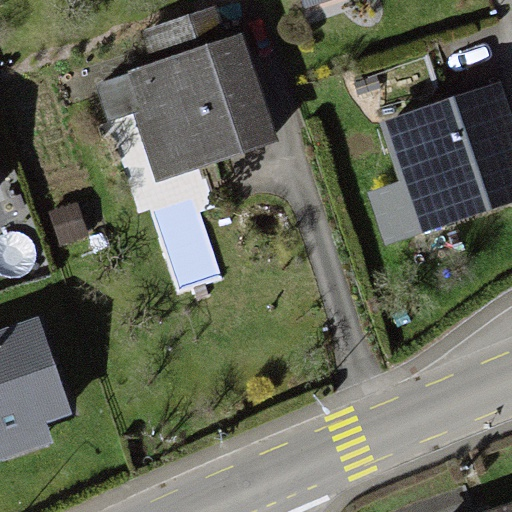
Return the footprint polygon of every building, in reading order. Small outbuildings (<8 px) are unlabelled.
[(304,0),(311,19),(364,0),(304,0)] [(152,62),(95,81),(108,120),(135,111),(157,179),(277,140),(242,31),(225,37),(214,5),(142,29),(152,62)] [(511,177),(486,104),(390,138),(429,250),(511,220),(511,177)] [(0,225),(9,222),(0,196),(0,225)] [(73,412),(41,316),(0,329),(0,459),(53,441),(46,421),(73,412)]
